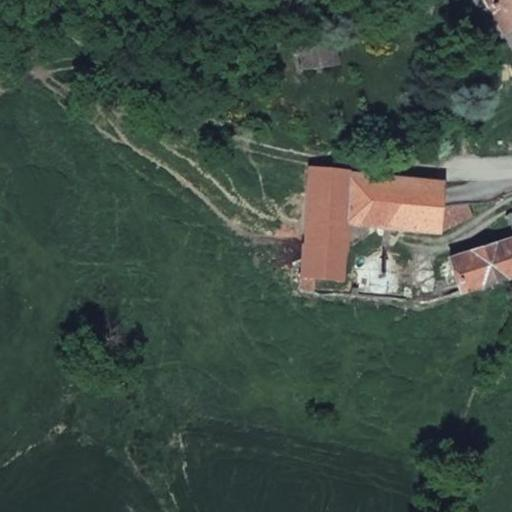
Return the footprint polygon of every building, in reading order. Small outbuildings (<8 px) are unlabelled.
[(511,0),(495,0),(510,35),(511,34),(511,0)] [(340,62),(335,42),(307,49),(310,67),(340,62)] [(445,190),(310,172),(300,248),(339,253),(344,223),(446,237),(468,229),(468,221),(443,215),(445,190)] [(451,268),(460,296),(511,279),(511,221),(504,224),(511,247),(451,268)] [(300,248),(297,275),(334,280),(339,253),(300,248)]
